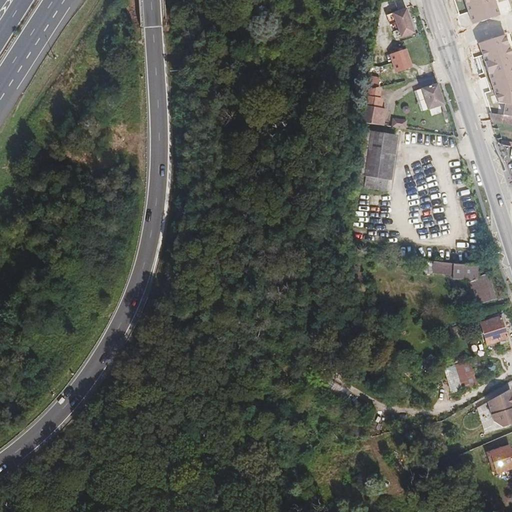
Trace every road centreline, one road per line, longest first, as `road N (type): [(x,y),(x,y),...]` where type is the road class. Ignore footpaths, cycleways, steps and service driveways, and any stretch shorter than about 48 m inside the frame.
road 1 (trunk): [(0,466),(80,389),(135,291),(159,166),(150,0)]
road 2 (unknown): [(447,145),(406,155),(402,221),(414,235),(452,230),(452,187)]
road 3 (secondary): [(511,248),(464,102)]
